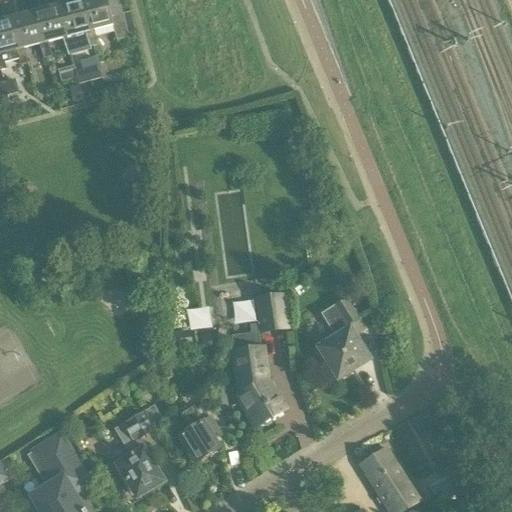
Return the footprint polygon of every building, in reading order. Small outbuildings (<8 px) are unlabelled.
[(106,0),(83,0),(81,1),(89,32),(86,33),(90,48),(98,46),(94,31),(113,26),(117,42),(129,39),(119,0),(107,0),(106,0)] [(89,32),(81,1),(58,6),(66,38),(63,39),(67,54),(75,52),(71,37),(86,33),(89,32)] [(58,6),(35,12),(44,44),(40,45),(44,60),(51,58),(47,43),(63,39),(66,38),(58,6)] [(35,12),(12,18),(20,50),(16,51),(19,60),(20,66),(28,64),(24,49),(40,45),(44,44),(35,12)] [(0,71),(5,70),(3,64),(19,60),(16,51),(20,50),(12,18),(0,21),(0,71)] [(75,77),(72,65),(50,71),(53,83),(75,77)] [(98,68),(75,74),(78,84),(100,79),(98,68)] [(15,80),(3,83),(7,97),(19,94),(15,80)] [(243,394),(238,397),(257,428),(261,425),(265,427),(271,423),(273,418),(284,411),(265,380),(259,334),(287,329),(282,298),(258,302),(261,327),(251,328),(256,357),(237,359),(242,392),(243,394)] [(319,350),(320,350),(315,353),(322,365),(327,362),(338,379),(341,378),(343,381),(353,375),(351,371),(368,360),(350,331),(354,328),(352,326),(359,321),(345,299),(321,315),(336,339),(319,350)] [(210,307),(189,310),(192,329),(212,326),(210,307)] [(191,331),(169,334),(171,349),(193,345),(191,331)] [(216,413),(229,410),(224,385),(211,388),(216,413)] [(143,451),(140,447),(137,442),(155,431),(153,427),(163,421),(154,407),(115,431),(131,458),(118,466),(127,481),(135,498),(138,496),(140,499),(151,492),(150,489),(162,482),(162,481),(143,451)] [(212,437),(218,434),(209,419),(208,420),(201,409),(196,413),(193,409),(181,416),(189,431),(178,438),(195,466),(220,451),(212,437)] [(32,498),(33,500),(24,505),(28,511),(85,511),(83,511),(81,511),(71,494),(88,484),(60,437),(34,453),(53,485),(32,498)] [(402,511),(419,502),(406,481),(387,450),(360,467),(368,481),(386,511),(402,511)]
